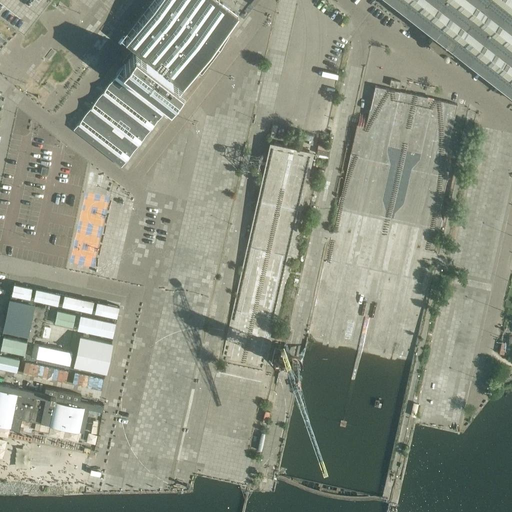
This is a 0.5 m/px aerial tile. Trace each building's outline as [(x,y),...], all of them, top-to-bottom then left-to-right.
[(157,0),(125,42),(135,50),(183,86),(238,15),(218,0),(157,0)] [(511,0),(392,0),(404,9),(435,33),(429,42),(446,55),(449,51),(452,47),(511,93),(511,0)] [(183,86),(135,50),(122,66),(170,103),(183,86)] [(121,166),(170,103),(122,66),(73,129),(121,166)] [(399,88),(400,81),(391,79),(389,86),(399,88)] [(306,344),(278,475),(382,498),(432,272),(431,271),(441,220),(439,211),(447,176),(444,164),(457,104),(375,86),(361,145),(348,161),(328,248),(327,247),(306,344)] [(227,360),(261,367),(309,150),(303,149),(287,145),(274,142),(227,360)] [(47,175),(48,168),(42,167),(40,174),(47,175)] [(14,284),(12,294),(30,297),(32,287),(14,284)] [(36,288),(34,298),(58,303),(60,294),(36,288)] [(65,295),(62,305),(91,311),(93,301),(65,295)] [(10,300),(4,329),(28,334),(30,322),(34,305),(10,300)] [(97,302),(95,311),(116,316),(118,306),(97,302)] [(39,306),(36,318),(46,320),(48,308),(39,306)] [(58,310),(55,321),(72,325),(75,313),(58,310)] [(80,315),(78,328),(112,336),(112,335),(115,322),(80,315)] [(30,322),(28,334),(42,337),(45,325),(30,322)] [(3,336),(1,348),(24,353),(27,342),(3,336)] [(110,348),(110,347),(85,342),(82,358),(107,363),(110,348)] [(34,343),(31,355),(69,363),(72,351),(34,343)] [(280,346),(278,354),(278,355),(285,357),(284,361),(301,365),(304,348),(287,344),(287,348),(280,346)] [(0,354),(0,366),(16,370),(19,358),(0,354)] [(25,360),(23,372),(66,381),(68,369),(25,360)] [(68,369),(66,381),(72,382),(75,370),(68,369)] [(75,370),(72,382),(101,388),(103,377),(75,370)] [(89,408),(102,410),(103,411),(103,407),(104,405),(103,405),(80,400),(81,394),(45,387),(44,392),(0,383),(0,425),(10,427),(9,429),(19,431),(22,419),(41,423),(41,422),(50,424),(79,430),(84,431),(89,408)] [(271,391),(270,393),(263,423),(263,425),(263,427),(264,427),(265,427),(266,427),(267,426),(268,424),(274,394),(274,391),(274,390),(273,390),(272,390),(271,391)]
